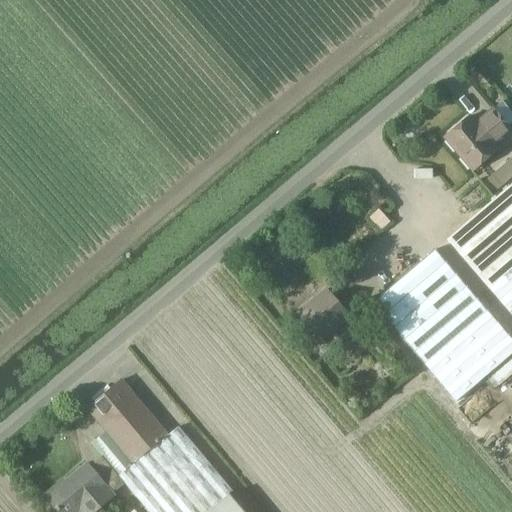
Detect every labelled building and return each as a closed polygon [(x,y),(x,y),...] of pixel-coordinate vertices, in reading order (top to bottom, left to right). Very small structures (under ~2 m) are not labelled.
[(469,117),(444,138),(472,171),(497,151),(492,145),(510,130),(493,110),(475,125),(469,117)] [(511,154),(486,178),(497,190),(511,176),(511,154)] [(511,183),(446,240),(511,316),(511,183)] [(511,341),(434,250),(371,304),(456,402),(511,354),(511,341)] [(297,315),(318,340),(348,316),(325,290),(297,315)] [(91,444),(148,511),(242,511),(228,494),(232,491),(178,427),(167,436),(121,381),(87,409),(106,431),(91,444)] [(66,481),(46,498),(57,511),(93,511),(113,496),(86,464),(66,481)]
